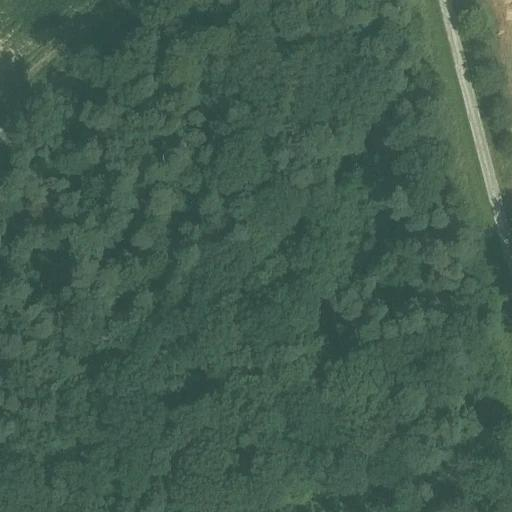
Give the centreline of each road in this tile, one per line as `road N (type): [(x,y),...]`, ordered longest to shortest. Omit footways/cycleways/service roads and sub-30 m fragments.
road 1 (unclassified): [(511,298),(448,0)]
road 2 (track): [(0,135),(163,0)]
